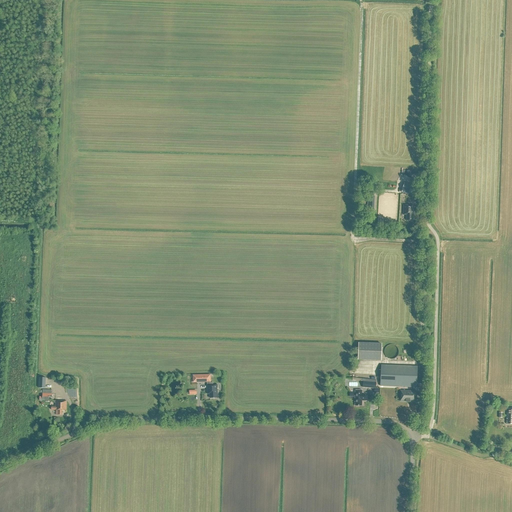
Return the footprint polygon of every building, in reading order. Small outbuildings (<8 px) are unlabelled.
[(405,183),(402,192),(415,195),(418,186),(405,183)] [(404,205),(403,215),(407,215),(406,221),(413,221),(414,206),(404,205)] [(358,343),(358,360),(381,361),(382,344),(358,343)] [(386,348),(385,350),(384,352),(385,354),(386,356),(387,358),(389,359),(392,359),(394,359),(396,358),(397,356),(398,354),(399,352),(398,350),(397,348),(396,346),(394,345),(392,345),(389,345),(387,346),(386,348)] [(381,365),(380,386),(417,388),(418,367),(381,365)] [(376,388),(376,380),(361,379),(361,381),(366,382),(365,388),(374,389),(374,393),(378,394),(379,389),(376,388)] [(210,398),(217,398),(217,385),(213,385),(207,385),(207,394),(210,394),(210,398)] [(51,394),(51,390),(42,389),(42,400),(49,400),(49,397),(52,397),(52,394),(51,394)] [(362,394),(362,390),(355,390),(355,406),(362,406),(362,401),(369,401),(369,394),(362,394)] [(416,402),(417,391),(400,390),(400,402),(416,402)] [(53,403),(55,403),(55,408),(51,408),(51,410),(54,410),(54,409),(55,409),(55,410),(56,410),(56,415),(62,415),(62,410),(66,410),(67,401),(53,401),(53,403)]
